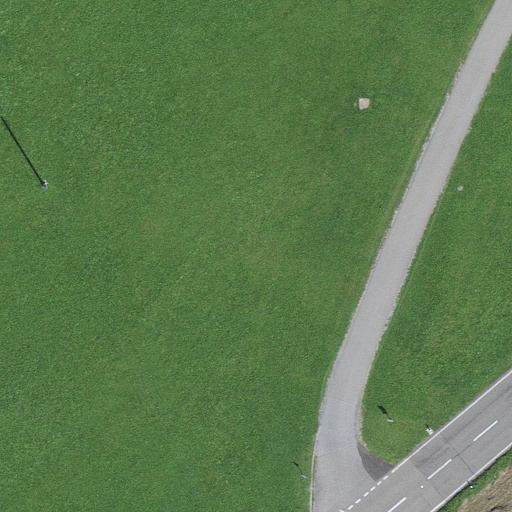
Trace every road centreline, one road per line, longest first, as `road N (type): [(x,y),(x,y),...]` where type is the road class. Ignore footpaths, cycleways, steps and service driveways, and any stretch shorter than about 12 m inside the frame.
road 1 (unclassified): [(511,0),(492,28),(346,385),(343,511)]
road 2 (secondary): [(395,511),(511,414)]
